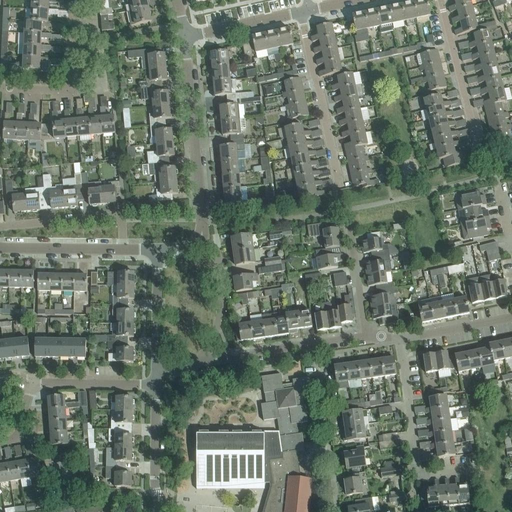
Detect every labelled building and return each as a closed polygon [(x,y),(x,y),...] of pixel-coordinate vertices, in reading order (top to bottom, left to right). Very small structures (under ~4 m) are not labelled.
[(32,0),(32,10),(48,11),(48,10),(49,3),(59,4),(58,0),(32,0)] [(126,6),(127,12),(148,7),(146,0),(129,0),(131,5),(126,6)] [(427,0),(414,3),(418,19),(430,16),(427,0)] [(450,13),(457,11),(472,7),(470,0),(454,0),(456,6),(449,8),(450,13)] [(414,3),(402,6),(405,21),(418,19),(414,3)] [(402,6),(390,8),(393,24),(405,21),(402,6)] [(148,7),(127,12),(130,26),(151,22),(148,7)] [(453,24),(460,23),(460,22),(475,18),(472,7),(457,11),(459,18),(452,20),(453,24)] [(100,17),(100,16),(108,16),(112,15),(111,8),(100,10),(100,17)] [(381,26),(379,27),(380,33),(386,32),(385,31),(393,30),(391,24),(393,24),(390,8),(377,11),(381,26)] [(32,10),(31,22),(48,23),(48,22),(48,15),(58,16),(58,11),(48,10),(48,11),(32,10)] [(368,29),(379,27),(381,26),(377,11),(365,14),(368,29)] [(368,29),(365,14),(352,16),(357,37),(369,34),(368,29)] [(108,16),(100,16),(101,24),(102,31),(114,30),(113,23),(109,23),(108,16)] [(458,36),(478,31),(478,30),(478,29),(477,29),(477,27),(477,26),(475,18),(460,22),(460,23),(462,29),(455,31),(456,36),(458,36)] [(25,22),(24,34),(41,34),(42,27),(52,28),(52,23),(48,22),(48,23),(31,22),(25,22)] [(494,22),(477,26),(477,27),(477,29),(478,29),(478,30),(478,31),(479,34),(488,31),(496,29),(494,22)] [(312,43),(320,41),(320,40),(334,37),(332,25),(317,28),(319,36),(311,38),(312,43)] [(290,30),(277,32),(280,48),(293,45),(290,30)] [(470,49),(477,48),(477,47),(492,43),(488,31),(479,34),(474,35),(476,43),(469,44),(470,49)] [(277,32),(265,35),(268,51),(267,51),(268,57),(280,54),(279,48),(280,48),(277,32)] [(24,34),(24,45),(41,46),(41,39),(51,39),(51,42),(61,42),(61,36),(51,35),(51,34),(41,34),(24,34)] [(268,51),(265,35),(252,38),(255,53),(267,51),(268,51)] [(315,54),(322,53),(322,52),(337,49),(334,37),(320,40),(320,41),(321,48),(314,49),(315,54)] [(473,61),(480,59),(494,55),(492,43),(477,47),(477,48),(479,54),(472,56),(473,61)] [(249,44),(242,45),(245,57),(245,61),(251,60),(252,55),(249,44)] [(417,46),(409,48),(410,52),(422,49),(421,45),(421,44),(416,45),(417,46)] [(24,45),(23,58),(40,59),(40,58),(41,51),(50,51),(51,46),(41,46),(24,45)] [(143,70),(149,69),(166,67),(165,55),(160,55),(160,50),(160,49),(128,52),(128,59),(142,58),(143,70)] [(317,66),(325,64),(324,64),(339,61),(337,49),(322,52),(322,53),(324,60),(316,61),(317,66)] [(421,71),(425,70),(424,67),(440,63),(437,50),(417,55),(421,71)] [(228,62),(228,60),(233,59),(232,52),(227,52),(211,54),(212,69),(229,68),(228,62)] [(476,73),(483,71),(483,70),(497,67),(494,55),(480,59),(482,66),(474,68),(476,73)] [(40,59),(23,58),(23,63),(16,63),(16,65),(10,64),(9,74),(23,75),(23,70),(39,71),(39,72),(49,72),(50,66),(55,66),(56,60),(50,60),(50,58),(40,58),(40,59)] [(324,64),(325,64),(326,71),(319,73),(320,78),(342,73),(339,61),(324,64)] [(424,84),(428,83),(427,79),(443,75),(440,63),(424,67),(425,70),(427,78),(423,79),(424,84)] [(140,82),(140,89),(152,88),(151,82),(167,81),(166,67),(149,69),(150,76),(146,77),(146,82),(140,82)] [(479,84),(486,82),(500,78),(497,67),(483,70),(483,71),(485,78),(477,80),(479,84)] [(212,69),(214,82),(230,81),(230,80),(229,68),(212,69)] [(246,71),(247,79),(247,80),(257,78),(256,69),(246,71)] [(333,91),(340,90),(340,89),(355,86),(352,74),(338,77),(339,85),(332,87),(333,91)] [(427,79),(428,83),(430,90),(426,91),(427,96),(431,95),(430,92),(446,88),(443,75),(427,79)] [(283,100),(287,99),(286,95),(303,91),(300,78),(283,82),(286,94),(282,95),(283,100)] [(482,96),(489,94),(488,93),(503,90),(500,78),(486,82),(488,89),(480,91),(482,96)] [(226,96),(227,102),(239,101),(240,101),(245,100),(248,100),(247,94),(239,95),(239,94),(235,94),(235,89),(236,87),(235,80),(230,80),(230,81),(214,82),(215,97),(226,96)] [(335,103),(343,102),(343,101),(357,98),(355,86),(340,89),(340,90),(342,97),(334,98),(335,103)] [(152,100),(153,107),(169,105),(168,93),(153,94),(152,88),(140,89),(141,101),(152,100)] [(483,103),(484,107),(501,103),(506,102),(503,90),(488,93),(489,94),(490,101),(483,103)] [(286,112),(290,111),(289,108),(306,104),(303,91),(286,95),(287,99),(288,106),(284,107),(285,111),(286,112)] [(424,100),(426,110),(443,106),(444,108),(451,106),(450,102),(443,104),(440,96),(424,100)] [(338,115),(345,113),(360,110),(357,98),(343,101),(343,102),(344,108),(337,110),(338,115)] [(220,107),(221,122),(245,120),(244,110),(241,109),(240,106),(239,106),(239,101),(227,102),(228,107),(220,107)] [(484,107),(488,120),(504,116),(504,119),(509,118),(507,113),(503,114),(501,103),(484,107)] [(289,108),(290,111),(286,112),(288,119),(289,123),(293,122),(292,119),(308,116),(306,104),(289,108)] [(149,115),(150,127),(156,126),(155,120),(171,119),(169,105),(153,107),(154,114),(149,115)] [(28,125),(28,142),(40,143),(41,135),(41,125),(33,125),(34,117),(36,117),(37,106),(31,106),(30,115),(29,115),(28,125)] [(426,110),(429,120),(445,116),(446,118),(453,116),(452,112),(445,114),(444,108),(443,106),(426,110)] [(100,108),(101,118),(102,135),(115,134),(114,127),(113,117),(106,117),(105,108),(100,108)] [(88,109),(89,119),(90,136),(102,135),(101,118),(94,119),(93,109),(88,109)] [(76,110),(77,120),(78,137),(90,136),(89,119),(82,120),(81,110),(77,110),(76,110)] [(362,122),(360,110),(345,113),(347,120),(339,122),(340,127),(348,125),(362,122)] [(64,111),(65,121),(66,138),(78,137),(77,120),(70,121),(69,111),(64,111)] [(66,138),(65,121),(58,122),(57,112),(52,113),(53,122),(54,139),(66,138)] [(3,141),(16,142),(17,124),(10,124),(10,114),(5,114),(4,124),(3,141)] [(16,142),(28,142),(28,125),(22,124),(22,115),(22,114),(18,114),(17,114),(17,124),(16,142)] [(429,120),(431,130),(448,126),(448,128),(455,126),(454,122),(447,124),(446,118),(445,116),(429,120)] [(488,120),(491,132),(507,128),(508,131),(511,130),(509,118),(504,119),(504,116),(488,120)] [(230,135),(231,141),(243,140),(242,134),(243,134),(242,130),(245,128),(245,120),(221,122),(223,136),(230,135)] [(343,138),(350,137),(350,136),(365,133),(362,122),(348,125),(349,132),(342,134),(343,138)] [(149,146),(157,145),(173,143),(172,130),(161,131),(161,125),(156,126),(150,127),(151,131),(151,138),(149,142),(149,146)] [(285,128),(287,139),(304,135),(304,137),(311,136),(310,132),(303,134),(302,125),(285,128)] [(431,130),(434,140),(450,136),(450,138),(458,136),(457,132),(450,134),(448,128),(448,126),(431,130)] [(507,128),(491,132),(494,144),(502,142),(503,145),(511,142),(511,137),(509,138),(508,131),(507,128)] [(344,145),(345,150),(362,147),(367,145),(365,133),(350,136),(350,137),(352,144),(344,145)] [(287,139),(289,149),(306,145),(306,147),(313,146),(313,142),(305,143),(304,137),(304,135),(287,139)] [(435,144),(436,150),(452,146),(453,148),(460,146),(459,142),(452,144),(450,138),(450,136),(434,140),(430,141),(431,145),(435,144)] [(220,148),(221,162),(237,161),(236,160),(244,159),(243,140),(231,141),(231,146),(220,148)] [(147,153),(148,165),(166,163),(164,163),(164,157),(174,156),(173,143),(157,145),(157,152),(153,153),(153,152),(147,153)] [(289,149),(291,159),(308,155),(308,157),(316,156),(315,152),(308,153),(306,147),(306,145),(289,149)] [(452,146),(436,150),(439,160),(443,159),(445,168),(464,164),(461,152),(454,154),(453,148),(452,146)] [(345,150),(348,162),(364,159),(365,162),(369,162),(368,157),(364,157),(362,147),(345,150)] [(259,150),(260,158),(268,157),(267,149),(259,150)] [(291,159),(293,169),(310,165),(310,167),(318,166),(317,162),(310,163),(308,157),(308,155),(291,159)] [(268,157),(260,158),(262,172),(265,172),(270,171),(268,157)] [(348,162),(351,175),(367,171),(368,175),(372,174),(371,169),(366,170),(365,162),(364,159),(348,162)] [(221,162),(222,176),(238,175),(238,174),(244,174),(243,160),(237,161),(221,162)] [(155,183),(160,182),(176,181),(175,168),(168,169),(167,163),(166,163),(148,165),(149,176),(155,175),(155,183)] [(293,169),(295,179),(312,175),(313,177),(320,176),(319,172),(312,173),(310,167),(310,165),(293,169)] [(367,171),(351,175),(353,187),(362,186),(362,189),(374,186),(373,181),(369,182),(368,175),(367,171)] [(75,186),(62,187),(63,192),(64,208),(78,207),(77,203),(77,196),(83,196),(82,191),(81,186),(81,182),(81,177),(80,175),(74,175),(75,186)] [(222,176),(224,190),(239,189),(239,188),(238,175),(222,176)] [(295,179),(297,189),(314,185),(315,187),(322,186),(321,182),(314,183),(313,177),(312,175),(295,179)] [(43,178),(44,190),(44,194),(45,199),(51,198),(52,209),(64,208),(63,192),(56,193),(55,189),(51,189),(50,177),(43,178)] [(270,177),(266,178),(266,179),(263,180),(264,186),(272,185),(270,177)] [(176,181),(160,182),(161,190),(156,190),(157,196),(152,196),(152,203),(163,202),(162,196),(178,194),(176,181)] [(27,212),(25,196),(18,197),(17,192),(12,193),(11,182),(5,182),(7,198),(13,197),(14,213),(27,212)] [(108,188),(101,188),(102,205),(116,204),(114,192),(120,191),(119,182),(108,183),(108,188)] [(102,205),(101,188),(100,184),(81,186),(82,191),(83,196),(89,195),(89,202),(90,206),(102,205)] [(314,185),(297,189),(300,199),(315,196),(315,198),(324,196),(323,192),(316,193),(315,187),(314,185)] [(239,189),(224,190),(225,204),(232,203),(233,209),(258,207),(258,201),(247,202),(246,187),(239,188),(239,189)] [(25,191),(25,196),(27,212),(40,211),(38,195),(44,194),(44,190),(25,191)] [(457,204),(458,211),(463,210),(480,207),(486,205),(484,196),(480,197),(479,191),(460,195),(461,203),(457,204)] [(460,219),(461,226),(489,221),(487,210),(481,212),(480,207),(463,210),(464,219),(460,219)] [(489,221),(461,226),(464,240),(488,236),(487,230),(491,229),(489,221)] [(325,250),(332,249),(339,248),(338,241),(340,241),(338,229),(328,230),(327,223),(307,226),(309,238),(323,236),(325,250)] [(231,234),(234,253),(253,250),(251,236),(246,237),(245,231),(229,233),(230,234),(231,234)] [(282,236),(281,231),(269,233),(270,241),(282,239),(282,236)] [(374,258),(385,256),(389,256),(390,256),(400,254),(400,253),(391,245),(381,246),(379,233),(367,235),(367,241),(362,242),(363,254),(373,252),(374,258)] [(484,245),(485,252),(498,248),(497,242),(487,244),(484,245)] [(485,252),(487,257),(499,254),(498,248),(485,252)] [(332,249),(325,250),(314,251),(317,271),(338,268),(337,263),(343,262),(342,255),(330,256),(329,250),(332,249)] [(253,250),(234,253),(236,266),(255,264),(253,250)] [(499,254),(487,257),(488,263),(500,260),(499,254)] [(264,260),(265,269),(275,267),(281,266),(280,258),(264,260)] [(365,265),(367,276),(385,274),(383,262),(365,265)] [(447,268),(448,273),(449,275),(465,272),(463,264),(447,268)] [(265,269),(257,270),(258,276),(276,273),(282,272),(281,266),(275,267),(265,269)] [(0,288),(9,288),(9,272),(0,271),(0,288)] [(9,288),(21,289),(21,272),(9,272),(9,288)] [(21,272),(21,289),(33,289),(34,272),(21,272)] [(117,279),(117,286),(134,286),(134,274),(107,273),(107,279),(117,279)] [(387,290),(388,290),(389,290),(393,290),(392,284),(387,285),(385,274),(367,276),(368,287),(378,286),(379,291),(387,290)] [(38,292),(50,292),(50,275),(38,275),(38,292)] [(50,292),(61,292),(62,276),(50,275),(50,292)] [(256,275),(244,277),(234,279),(236,293),(252,290),(251,283),(257,282),(256,275)] [(61,292),(74,292),(74,276),(62,276),(61,292)] [(74,276),(74,292),(86,293),(87,276),(74,276)] [(346,279),(333,281),(334,288),(347,286),(346,279)] [(504,281),(492,284),(495,300),(508,297),(506,290),(504,281)] [(293,284),(289,284),(281,285),(282,295),(286,294),(286,289),(294,288),(293,284)] [(492,284),(480,286),(484,302),(495,300),(492,284)] [(113,294),(112,305),(118,305),(118,299),(134,300),(134,286),(117,286),(117,294),(113,294)] [(484,302),(480,286),(468,288),(472,305),(484,302)] [(370,298),(371,309),(390,307),(396,306),(395,300),(394,298),(393,295),(397,294),(397,289),(393,290),(389,290),(388,290),(388,295),(370,298)] [(247,300),(246,294),(234,296),(235,302),(241,301),(242,306),(248,305),(247,300)] [(337,307),(338,311),(340,325),(341,324),(353,323),(349,296),(343,297),(345,306),(337,307)] [(466,298),(454,300),(457,317),(470,314),(466,298)] [(454,300),(442,302),(445,319),(457,317),(454,300)] [(442,302),(430,305),(434,322),(445,319),(442,302)] [(330,303),(325,304),(329,330),(342,328),(341,324),(340,325),(338,311),(331,312),(330,303)] [(329,330),(325,304),(320,305),(321,314),(314,316),(317,332),(329,330)] [(117,317),(117,324),(133,324),(134,312),(118,311),(118,305),(112,305),(112,317),(117,317)] [(434,322),(430,305),(418,307),(422,324),(434,322)] [(390,307),(371,309),(373,320),(383,319),(383,321),(379,322),(380,326),(399,324),(396,306),(390,307)] [(310,311),(297,313),(299,329),(312,328),(310,311)] [(297,313),(285,315),(285,319),(286,319),(288,331),(289,334),(297,333),(297,330),(299,329),(297,313)] [(285,315),(273,316),(274,320),(276,337),(289,335),(289,334),(288,331),(286,319),(285,319),(285,315)] [(276,337),(274,320),(273,316),(261,318),(262,322),(264,339),(276,337)] [(262,322),(250,324),(253,340),(264,339),(262,322)] [(108,336),(108,343),(117,343),(118,337),(133,338),(133,324),(117,324),(117,332),(112,331),(112,336),(108,336)] [(253,340),(250,324),(238,326),(240,334),(236,335),(237,342),(241,342),(253,340)] [(28,339),(15,341),(17,358),(30,357),(28,339)] [(35,358),(47,358),(48,340),(35,340),(35,358)] [(47,358),(60,358),(60,341),(48,340),(47,358)] [(511,340),(501,343),(505,359),(511,357),(511,340)] [(15,341),(2,342),(4,360),(17,358),(15,341)] [(60,358),(73,359),(73,341),(60,341),(60,358)] [(73,341),(73,359),(86,359),(86,341),(73,341)] [(117,343),(108,343),(108,350),(112,350),(112,355),(117,355),(116,362),(133,363),(133,350),(128,350),(128,343),(117,343)] [(489,345),(490,349),(491,349),(493,361),(494,362),(505,359),(501,343),(489,345)] [(490,349),(479,351),(482,368),(494,366),(494,362),(493,361),(491,349),(490,349)] [(479,351),(467,354),(470,370),(482,368),(479,351)] [(448,353),(435,355),(438,372),(457,369),(455,356),(448,357),(448,353)] [(455,356),(457,369),(458,373),(470,370),(467,354),(455,356)] [(438,372),(435,355),(423,357),(426,374),(438,372)] [(394,358),(382,360),(384,377),(396,375),(394,358)] [(382,360),(370,362),(372,379),(384,377),(382,360)] [(370,362),(358,363),(360,380),(372,379),(370,362)] [(358,363),(346,365),(348,382),(360,380),(358,363)] [(348,382),(346,365),(334,367),(336,384),(348,382)] [(281,453),(296,452),(304,450),(302,434),(298,435),(297,424),(308,423),(305,406),(301,407),(300,396),(311,395),(309,378),(292,381),(293,384),(282,386),(281,375),(261,378),(264,394),(266,404),(261,405),(263,421),(279,419),(281,433),(282,437),(279,437),(281,453)] [(48,398),(49,410),(65,409),(83,408),(87,408),(87,402),(86,393),(78,393),(79,403),(65,404),(64,397),(48,398)] [(426,414),(431,413),(431,411),(448,408),(446,396),(429,398),(431,409),(425,410),(426,414)] [(111,412),(115,412),(132,412),(132,398),(111,398),(111,403),(111,412)] [(391,407),(381,409),(379,409),(380,416),(392,414),(391,407)] [(427,426),(433,425),(433,423),(450,420),(448,408),(431,411),(431,413),(432,421),(427,422),(427,426)] [(49,410),(50,423),(66,422),(65,409),(49,410)] [(345,426),(345,427),(364,425),(363,418),(367,417),(367,411),(343,414),(343,418),(340,419),(342,427),(345,426)] [(132,424),(132,412),(115,412),(115,419),(111,419),(110,431),(116,431),(122,431),(122,424),(132,424)] [(429,438),(435,437),(434,434),(451,432),(450,420),(433,423),(433,425),(434,433),(428,433),(429,438)] [(50,423),(50,434),(67,433),(66,422),(50,423)] [(364,425),(345,427),(346,434),(343,434),(344,442),(371,438),(370,431),(365,432),(364,425)] [(132,436),(122,436),(122,431),(116,431),(110,431),(110,442),(115,442),(115,449),(132,450),(132,436)] [(275,459),(280,458),(279,454),(281,453),(279,437),(282,437),(281,433),(196,432),(196,490),(259,485),(258,479),(270,478),(268,466),(268,463),(268,460),(275,459)] [(431,450),(437,449),(436,446),(453,444),(451,432),(434,434),(435,437),(436,444),(430,445),(431,450)] [(67,433),(50,434),(51,447),(68,445),(67,433)] [(383,436),(384,442),(396,441),(395,434),(383,436)] [(396,441),(384,442),(380,443),(381,451),(397,449),(396,441)] [(436,446),(437,449),(438,456),(432,457),(432,462),(439,461),(438,459),(455,456),(453,444),(436,446)] [(363,448),(357,449),(358,452),(341,455),(343,462),(346,462),(347,469),(366,466),(365,459),(372,458),(370,447),(363,448)] [(110,456),(110,468),(116,468),(116,462),(132,462),(132,450),(115,449),(115,457),(110,456)] [(275,459),(268,460),(268,463),(268,466),(270,478),(271,485),(271,488),(266,507),(265,507),(264,511),(307,511),(309,499),(317,500),(319,486),(311,485),(311,481),(301,480),(297,456),(296,452),(281,453),(279,454),(280,458),(275,459)] [(25,456),(26,462),(27,461),(31,478),(41,477),(38,459),(29,461),(28,455),(25,456)] [(14,458),(15,463),(17,463),(20,480),(31,478),(27,461),(26,462),(19,463),(18,457),(14,458)] [(4,459),(5,465),(7,465),(10,482),(20,480),(17,463),(15,463),(9,464),(8,459),(4,459)] [(0,481),(0,483),(10,482),(7,465),(5,465),(0,466),(0,481)] [(400,467),(390,469),(380,470),(382,479),(401,476),(400,467)] [(116,468),(110,468),(110,480),(115,480),(114,487),(121,487),(131,487),(131,474),(116,474),(116,468)] [(360,479),(359,475),(350,477),(350,481),(344,482),(347,496),(363,494),(361,479),(360,479)] [(455,487),(449,487),(448,487),(449,507),(459,506),(458,486),(459,486),(459,479),(455,480),(455,487)] [(466,486),(459,486),(458,486),(459,506),(470,505),(468,486),(470,486),(469,479),(465,479),(466,486)] [(437,488),(438,508),(439,508),(438,511),(448,511),(449,507),(448,487),(449,487),(449,480),(445,480),(445,487),(439,488),(437,488)] [(428,508),(438,508),(437,488),(439,488),(439,481),(435,481),(435,488),(427,489),(427,488),(420,488),(421,501),(428,501),(428,508)] [(404,501),(403,494),(389,496),(390,503),(404,501)] [(373,511),(372,499),(362,500),(363,506),(348,508),(348,511),(373,511)]
